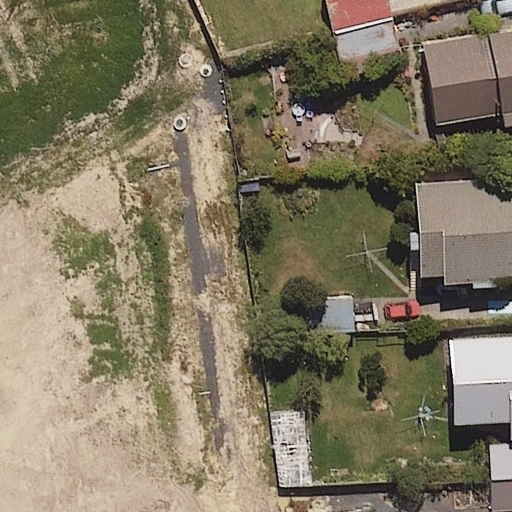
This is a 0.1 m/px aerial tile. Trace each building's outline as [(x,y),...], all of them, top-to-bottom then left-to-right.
[(320,0),(327,29),(387,16),(383,0),(320,0)] [(387,16),(327,29),(337,74),(363,68),(360,54),(394,47),(387,16)] [(511,27),(416,43),(429,122),(511,108),(511,27)] [(511,173),(408,178),(412,272),(436,271),(437,280),(465,279),(466,287),(492,285),(492,278),(511,276),(511,173)] [(290,331),(352,328),(350,296),(289,299),(290,331)] [(511,333),(443,336),(447,419),(502,417),(503,437),(511,436),(511,333)] [(308,484),(301,410),(269,413),(275,486),(308,484)] [(511,441),(485,442),(486,477),(511,475),(511,441)] [(511,475),(486,477),(488,508),(511,507),(511,475)]
